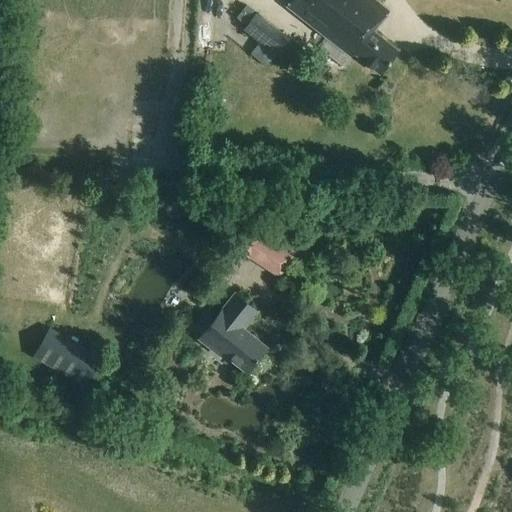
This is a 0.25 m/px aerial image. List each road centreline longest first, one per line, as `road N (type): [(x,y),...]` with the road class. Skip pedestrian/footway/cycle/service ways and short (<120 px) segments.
road 1 (tertiary): [(341,511),(511,127)]
road 2 (track): [(473,511),(491,458),(511,332)]
